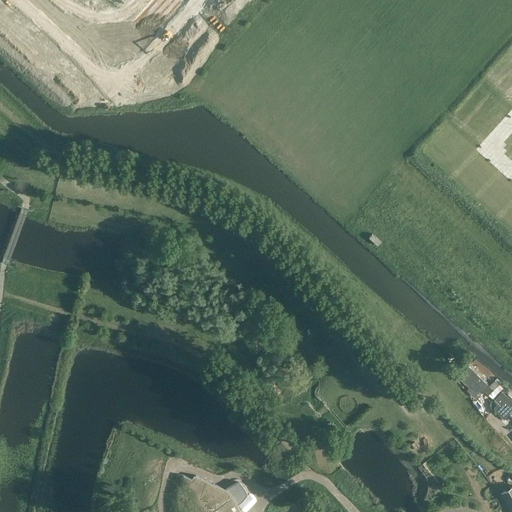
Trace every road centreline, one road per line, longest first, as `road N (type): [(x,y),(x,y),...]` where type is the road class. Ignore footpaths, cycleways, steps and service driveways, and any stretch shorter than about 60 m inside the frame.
road 1 (track): [(0,291),(201,356),(321,477)]
road 2 (track): [(212,367),(200,333),(173,314),(67,289),(1,285)]
